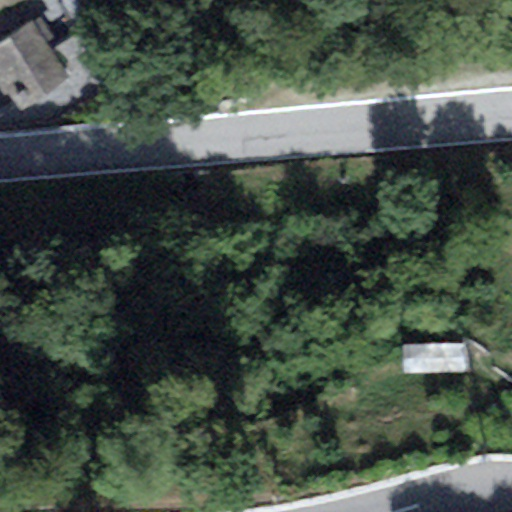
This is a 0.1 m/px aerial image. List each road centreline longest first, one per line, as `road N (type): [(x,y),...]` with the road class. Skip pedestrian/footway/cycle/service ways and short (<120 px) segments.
road 1 (unclassified): [(0,159),(511,115)]
road 2 (unclassified): [(511,485),(385,511)]
